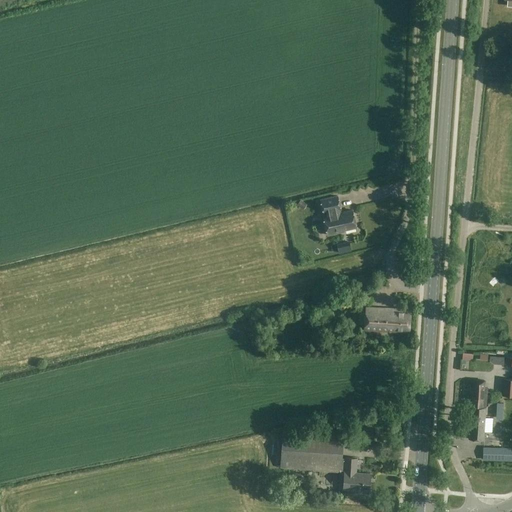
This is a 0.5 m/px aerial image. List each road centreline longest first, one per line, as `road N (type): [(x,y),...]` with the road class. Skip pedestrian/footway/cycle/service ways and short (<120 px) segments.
road 1 (unclassified): [(474,511),(447,419),(487,0)]
road 2 (residential): [(433,291),(401,285),(389,262),(410,202),(419,0)]
road 3 (tertiary): [(433,291),(452,0)]
road 4 (tertiary): [(418,511),(433,291)]
